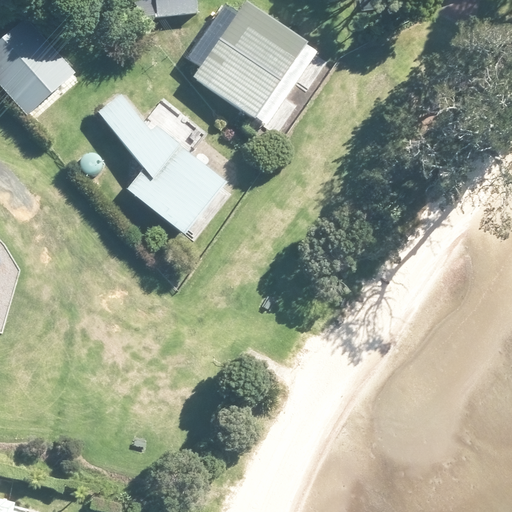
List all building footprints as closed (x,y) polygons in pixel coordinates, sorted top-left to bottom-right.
[(135,0),(137,19),(204,13),(202,0),(135,0)] [(330,54),(252,3),(241,21),(221,8),(187,61),(201,70),(192,84),(277,138),(330,54)] [(76,73),(22,19),(0,40),(0,85),(31,117),(76,73)] [(128,191),(192,236),(230,180),(175,142),(129,94),(101,116),(149,173),(128,191)] [(30,511),(31,508),(0,499),(0,511),(30,511)]
